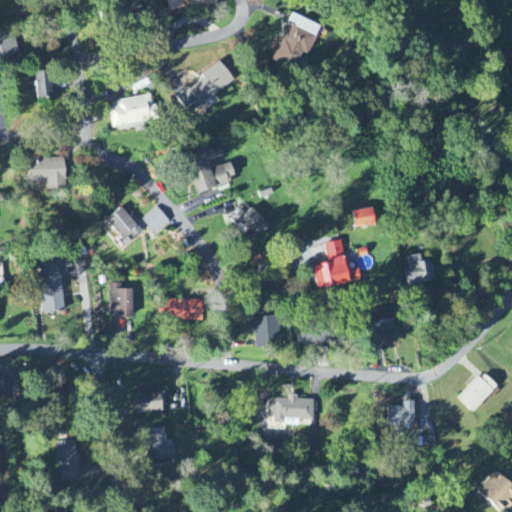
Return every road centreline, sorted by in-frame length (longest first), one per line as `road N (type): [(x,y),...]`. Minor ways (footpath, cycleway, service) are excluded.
road 1 (residential): [(0,350),(426,380),(511,277)]
road 2 (residential): [(231,364),(217,268),(141,174),(84,137)]
road 3 (residential): [(91,101),(220,40),(242,18),(243,0)]
road 4 (residential): [(117,511),(96,353)]
road 5 (residential): [(68,0),(91,101),(84,137)]
